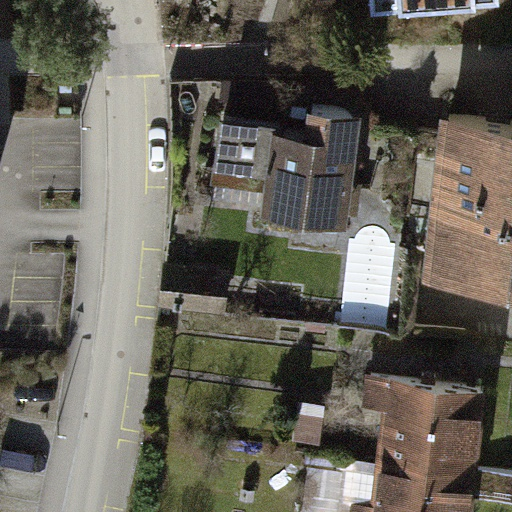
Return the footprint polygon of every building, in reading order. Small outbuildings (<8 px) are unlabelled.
[(270,188),(358,200),(372,94),(323,88),(321,110),(229,98),(223,148),(275,155),(270,188)] [(511,264),(511,103),(437,95),(420,255),(511,264)] [(241,263),(171,260),(169,308),(238,311),(241,263)] [(380,449),(490,463),(501,377),(391,363),(380,449)] [(328,441),(333,396),(305,393),(300,438),(328,441)] [(372,511),(483,511),(486,495),(511,497),(511,466),(490,463),(380,449),(372,511)]
